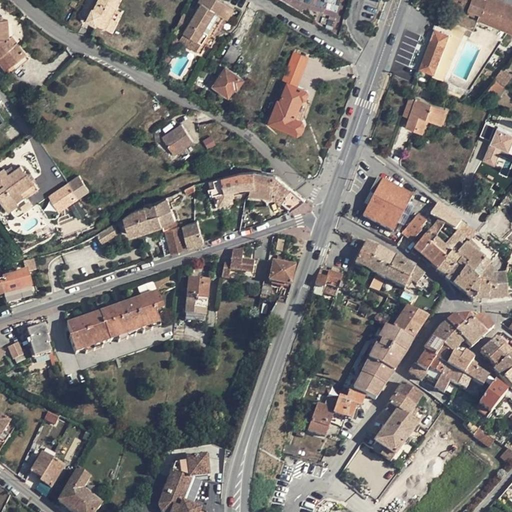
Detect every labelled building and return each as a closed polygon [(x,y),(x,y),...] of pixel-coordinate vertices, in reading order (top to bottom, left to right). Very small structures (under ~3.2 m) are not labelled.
[(93,8),(87,20),(96,24),(97,23),(111,31),(117,20),(111,17),(118,0),(98,0),(94,9),(93,8)] [(183,14),(176,28),(184,32),(210,48),(215,38),(212,36),(224,17),(227,19),(234,8),(221,0),(199,0),(199,2),(202,3),(192,19),(183,14)] [(450,0),(450,1),(480,13),(478,19),(511,31),(511,0),(495,0),(496,0),(495,0),(484,0),(485,0),(484,0),(450,0)] [(120,12),(114,9),(111,17),(117,20),(120,12)] [(459,21),(441,13),(435,29),(434,29),(419,69),(428,72),(427,75),(443,80),(463,34),(466,29),(458,25),(459,21)] [(0,56),(9,68),(26,53),(16,42),(14,45),(9,39),(9,38),(7,20),(4,21),(3,16),(0,16),(0,56)] [(227,19),(224,17),(212,36),(215,38),(227,19)] [(225,58),(233,62),(239,51),(231,46),(225,58)] [(30,58),(26,53),(9,68),(13,72),(30,58)] [(214,85),(229,96),(235,86),(238,87),(243,79),(226,67),(214,85)] [(496,80),(487,92),(496,98),(511,76),(502,68),(495,79),(496,80)] [(307,90),(287,82),(280,101),(278,101),(274,109),(295,118),(302,99),(303,99),(304,99),(306,98),(308,92),(307,90)] [(446,108),(410,95),(405,110),(411,112),(406,127),(422,132),(427,118),(441,123),(446,108)] [(302,99),(300,106),(304,108),(308,100),(304,99),(303,99),(302,99)] [(182,125),(173,131),(175,132),(172,135),(170,133),(162,138),(174,154),(193,141),(182,125)] [(502,152),(510,154),(511,138),(511,134),(491,131),(487,165),(500,167),(502,152)] [(4,169),(0,171),(0,197),(9,210),(18,203),(17,202),(28,193),(30,195),(38,190),(34,183),(34,178),(31,174),(26,173),(25,171),(24,171),(20,166),(14,171),(8,175),(5,171),(4,169)] [(255,186),(253,172),(242,173),(221,178),(213,180),(208,181),(210,188),(211,188),(212,195),(215,194),(218,205),(235,200),(233,190),(243,187),(250,187),(255,186)] [(274,197),(292,210),(305,201),(289,188),(275,175),(253,172),(255,186),(250,187),(249,195),(260,195),(274,197)] [(393,233),(412,196),(377,178),(370,192),(370,193),(370,194),(371,195),(374,196),(363,217),(393,233)] [(68,183),(49,196),(59,211),(78,198),(68,183)] [(194,185),(183,190),(186,195),(194,192),(194,185)] [(144,205),(145,208),(148,217),(158,213),(162,225),(164,231),(165,230),(176,228),(173,220),(175,220),(169,204),(175,201),(173,195),(154,203),(144,205)] [(133,212),(124,218),(130,236),(162,225),(158,213),(148,217),(145,208),(133,212)] [(436,208),(426,223),(433,228),(438,221),(443,214),(436,208)] [(443,214),(438,221),(445,225),(457,232),(449,240),(456,246),(462,238),(468,243),(475,234),(447,212),(445,211),(443,214)] [(412,241),(421,231),(420,230),(426,223),(417,216),(401,234),(412,241)] [(197,221),(182,225),(188,247),(204,242),(197,221)] [(440,232),(445,225),(438,221),(433,228),(422,239),(430,245),(435,240),(436,237),(440,232)] [(118,222),(89,239),(90,242),(114,234),(117,233),(119,232),(120,230),(120,228),(118,222)] [(176,228),(165,230),(166,233),(159,235),(165,255),(185,249),(179,226),(176,228)] [(460,261),(446,278),(445,279),(472,302),(487,302),(507,300),(505,276),(494,277),(494,284),(476,284),(488,269),(497,256),(493,252),(483,244),(478,240),(480,237),(475,234),(468,243),(456,258),(460,261)] [(456,246),(449,240),(444,247),(452,254),(456,258),(468,243),(462,238),(456,246)] [(437,271),(452,254),(444,247),(435,240),(430,245),(422,239),(411,253),(420,259),(422,257),(431,265),(437,271)] [(376,246),(366,242),(355,264),(363,268),(370,272),(376,275),(383,262),(373,256),(378,247),(376,246)] [(238,251),(232,251),(230,265),(229,269),(240,271),(252,273),(254,262),(241,260),(242,254),(244,254),(245,247),(239,249),(238,251)] [(383,262),(391,266),(396,257),(378,247),(373,256),(383,262)] [(456,258),(452,254),(437,271),(436,272),(446,278),(460,261),(456,258)] [(37,257),(28,259),(28,263),(35,262),(36,268),(39,268),(37,257)] [(404,290),(409,280),(416,285),(415,287),(420,292),(422,290),(428,295),(436,285),(424,276),(415,268),(396,257),(391,266),(384,280),(385,280),(404,290)] [(420,259),(430,267),(431,265),(422,257),(420,259)] [(295,266),(273,262),(269,281),(291,286),(295,266)] [(391,266),(383,262),(376,275),(384,280),(391,266)] [(229,269),(230,265),(224,264),(223,269),(221,277),(228,279),(229,269)] [(370,272),(363,268),(360,274),(366,277),(370,272)] [(0,295),(2,295),(5,294),(9,307),(34,299),(31,287),(26,269),(15,272),(14,271),(0,275),(2,282),(0,283),(0,295)] [(488,269),(476,284),(494,284),(494,277),(493,274),(488,269)] [(341,277),(321,270),(315,285),(324,288),(322,292),(335,297),(341,277)] [(384,280),(376,275),(369,289),(378,294),(385,280),(384,280)] [(209,281),(189,279),(185,314),(205,316),(209,281)] [(272,286),(263,284),(260,298),(270,300),(272,286)] [(157,293),(66,324),(71,337),(69,338),(75,354),(84,351),(85,353),(103,347),(102,344),(117,339),(118,342),(136,336),(135,333),(142,330),(143,333),(160,327),(155,313),(163,310),(157,293)] [(407,307),(392,329),(413,340),(428,317),(407,307)] [(205,322),(205,316),(185,314),(184,320),(205,322)] [(473,321),(486,334),(494,327),(481,315),(454,316),(446,323),(455,333),(463,326),(464,328),(473,321)] [(406,353),(413,340),(392,329),(375,320),(343,385),(375,400),(406,353)] [(463,326),(455,333),(446,323),(440,327),(461,345),(464,342),(471,349),(486,334),(473,321),(464,328),(463,326)] [(44,325),(27,331),(31,344),(30,344),(34,358),(50,353),(48,345),(49,345),(47,337),(48,336),(44,325)] [(454,354),(460,346),(461,345),(440,327),(437,331),(432,338),(423,350),(435,359),(446,366),(453,353),(454,354)] [(489,345),(505,360),(511,354),(496,339),(489,345)] [(18,343),(8,348),(13,360),(23,356),(18,343)] [(489,345),(480,353),(496,369),(505,360),(489,345)] [(423,350),(414,365),(426,373),(435,359),(423,350)] [(463,376),(473,362),(473,361),(472,359),(464,354),(461,359),(454,354),(453,353),(446,366),(463,376)] [(503,380),(511,371),(511,353),(511,354),(505,360),(496,369),(494,371),(503,380)] [(423,378),(435,386),(446,366),(435,359),(426,373),(423,378)] [(473,362),(463,376),(482,387),(488,377),(480,372),(481,370),(473,362)] [(414,365),(409,373),(421,381),(423,378),(426,373),(414,365)] [(435,386),(434,388),(443,393),(449,382),(457,386),(463,376),(446,366),(435,386)] [(511,371),(503,380),(511,389),(511,388),(511,371)] [(482,387),(463,376),(457,386),(477,397),(482,387)] [(494,382),(475,410),(486,419),(487,418),(507,392),(494,382)] [(402,383),(395,393),(415,407),(422,396),(402,383)] [(312,421),(324,426),(327,417),(331,418),(333,413),(351,419),(356,406),(361,407),(364,397),(349,391),(347,399),(339,397),(338,401),(328,398),(325,405),(318,403),(312,421)] [(388,404),(398,410),(374,443),(394,457),(418,424),(408,418),(415,407),(395,393),(388,404)] [(59,418),(48,412),(44,419),(55,425),(59,418)] [(0,451),(14,429),(9,425),(0,419),(0,451)] [(324,439),(328,427),(324,426),(312,421),(308,433),(324,439)] [(394,457),(374,443),(370,448),(391,462),(394,457)] [(42,454),(31,473),(24,483),(34,491),(45,499),(51,489),(64,468),(42,454)] [(200,510),(182,502),(192,479),(207,477),(209,477),(208,470),(206,457),(187,460),(182,461),(183,464),(174,465),(172,472),(158,505),(161,511),(171,511),(173,509),(178,511),(177,511),(201,511),(199,511),(200,510)] [(82,492),(89,481),(77,471),(58,503),(69,511),(96,511),(101,507),(82,492)]
